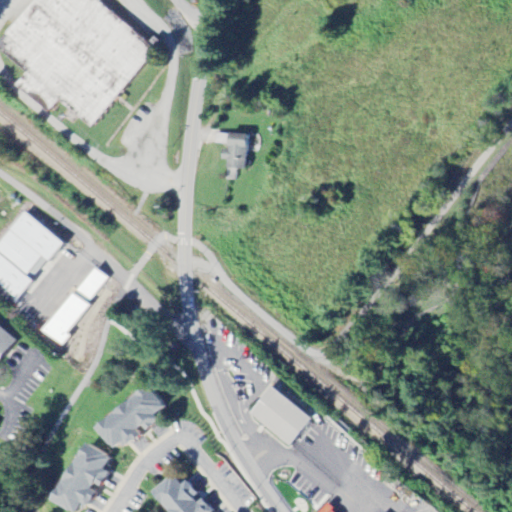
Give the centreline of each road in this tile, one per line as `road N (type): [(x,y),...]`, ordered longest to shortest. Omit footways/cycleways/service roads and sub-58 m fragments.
road 1 (tertiary): [(278,511),(219,420),(186,295),(196,104),(225,0)]
road 2 (residential): [(236,511),(217,479),(175,438),(139,463),(107,511)]
